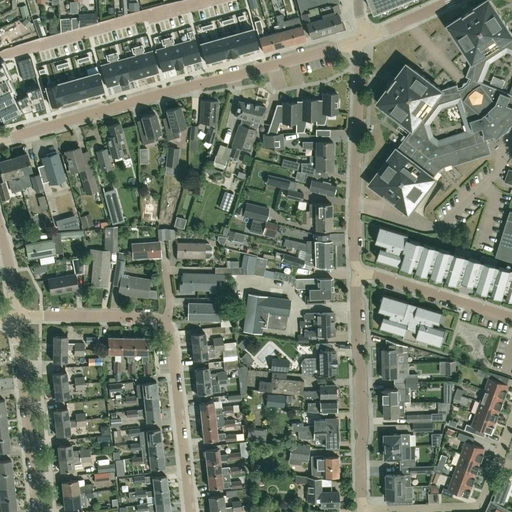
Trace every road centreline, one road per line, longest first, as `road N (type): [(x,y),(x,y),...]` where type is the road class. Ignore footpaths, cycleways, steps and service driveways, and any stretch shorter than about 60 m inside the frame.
road 1 (unclassified): [(0,140),(353,43)]
road 2 (residential): [(190,511),(165,323),(14,314)]
road 3 (residential): [(356,273),(362,511)]
road 4 (residential): [(353,207),(434,229),(497,172),(511,146)]
road 5 (residential): [(36,511),(14,314)]
road 6 (residential): [(362,511),(479,508),(500,459)]
road 7 (residential): [(353,207),(353,43)]
road 8 (residential): [(511,317),(356,273)]
